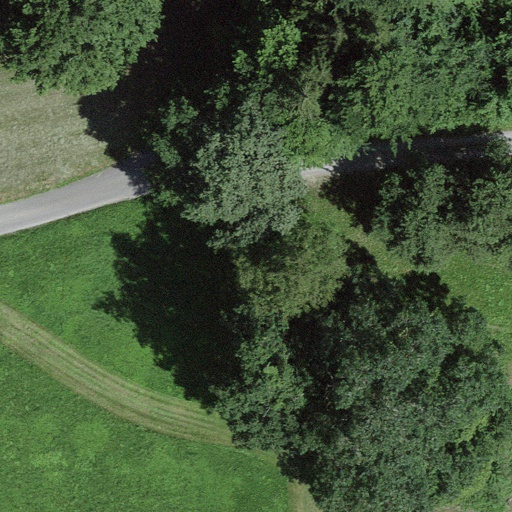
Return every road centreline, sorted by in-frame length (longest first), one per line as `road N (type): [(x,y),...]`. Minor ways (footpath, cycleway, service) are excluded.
road 1 (unclassified): [(0,222),(125,178),(188,139),(235,86),(290,0)]
road 2 (track): [(158,161),(212,170),(511,143)]
